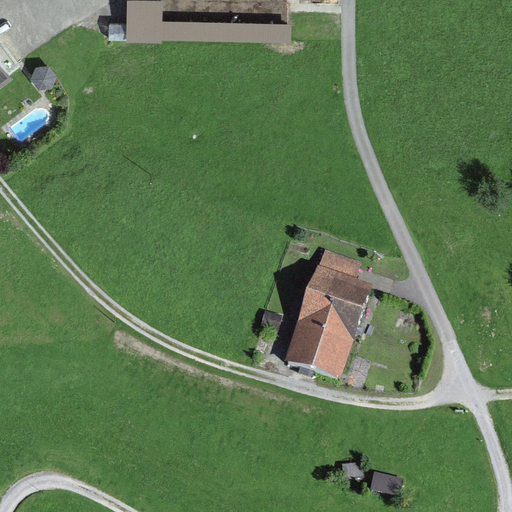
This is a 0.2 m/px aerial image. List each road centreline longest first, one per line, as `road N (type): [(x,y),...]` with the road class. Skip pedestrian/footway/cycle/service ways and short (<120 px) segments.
road 1 (track): [(0,184),(79,277),(143,329),(200,358),(343,399),(410,405),(477,398)]
road 2 (track): [(477,398),(365,150),(349,87),(348,0)]
road 3 (track): [(6,511),(40,483),(69,484),(122,511)]
